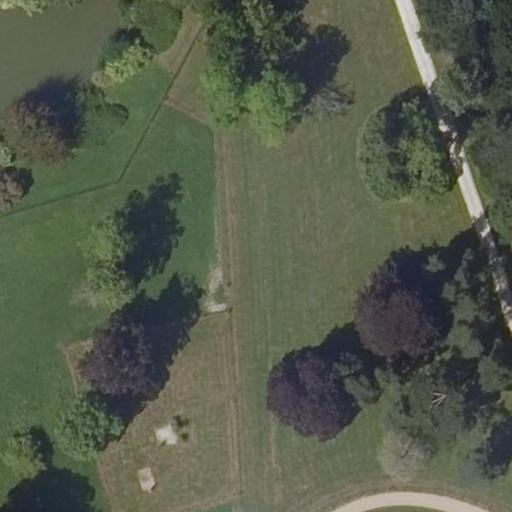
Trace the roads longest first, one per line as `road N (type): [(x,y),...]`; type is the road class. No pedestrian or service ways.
road 1 (track): [(406,0),(511,313)]
road 2 (track): [(349,511),(400,498),(470,511)]
road 3 (track): [(358,511),(399,500),(476,511)]
